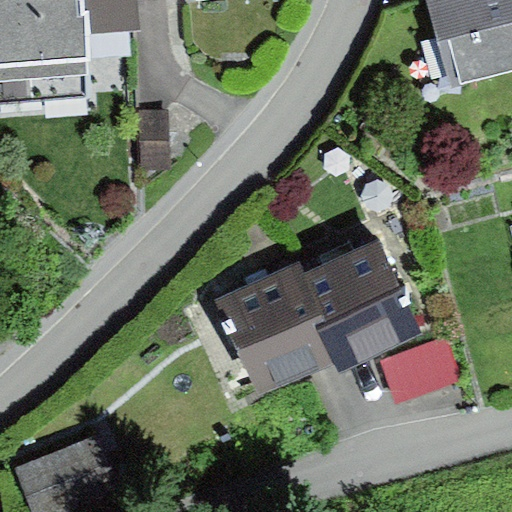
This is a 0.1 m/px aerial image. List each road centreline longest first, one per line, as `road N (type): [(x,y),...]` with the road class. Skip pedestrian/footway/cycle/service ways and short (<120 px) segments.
road 1 (residential): [(356,0),(333,55),(268,145),(0,403)]
road 2 (residential): [(511,426),(229,511)]
